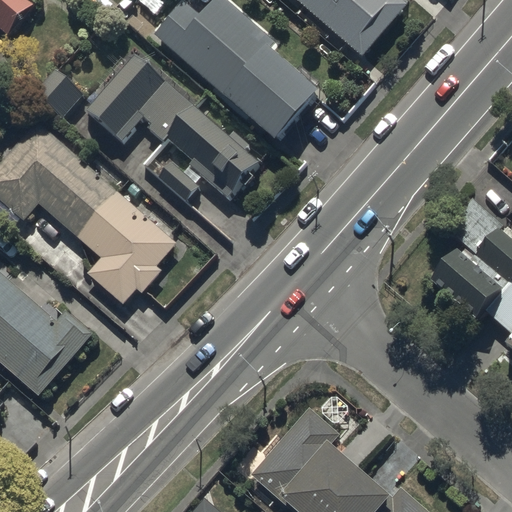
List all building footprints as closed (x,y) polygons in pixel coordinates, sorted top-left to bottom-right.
[(37,11),(23,0),(0,0),(0,34),(10,43),(37,11)] [(188,6),(157,41),(280,151),(325,101),(318,95),(323,90),(306,74),(301,79),(275,56),(281,49),(225,0),(222,0),(204,20),(188,6)] [(412,11),(399,0),(292,0),(366,64),(412,11)] [(167,147),(170,144),(195,166),(186,177),(175,167),(163,182),(191,206),(202,192),(199,189),(205,182),(231,204),(262,167),(249,157),(253,153),(235,138),(232,142),(196,111),(135,60),(88,115),(126,147),(143,127),(167,147)] [(88,99),(55,72),(34,98),(68,125),(88,99)] [(161,272),(181,249),(40,124),(0,168),(0,202),(27,226),(41,209),(104,265),(92,279),(128,310),(140,297),(144,301),(166,276),(161,272)] [(475,204),(450,233),(466,252),(434,289),(481,331),(494,319),(511,339),(511,349),(507,354),(511,357),(511,246),(501,236),(506,233),(475,204)] [(0,365),(43,403),(98,340),(69,315),(64,320),(47,306),(43,310),(0,272),(0,365)] [(310,413),(253,480),(289,511),(423,511),(401,492),(392,503),(331,454),(341,439),(310,413)] [(216,511),(206,503),(198,511),(216,511)]
